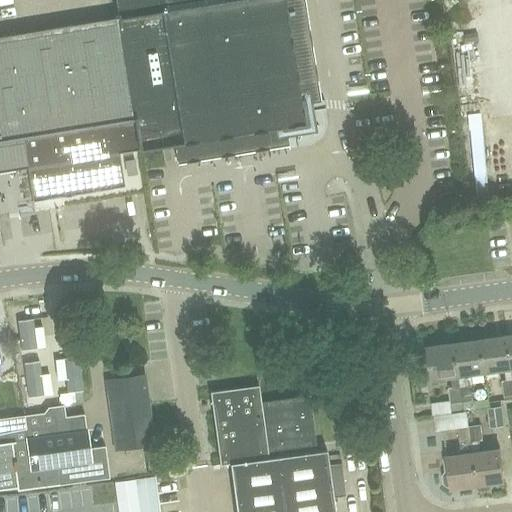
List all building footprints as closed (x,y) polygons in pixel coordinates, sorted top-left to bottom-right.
[(115,0),(140,149),(157,146),(162,145),(166,167),(275,149),(270,125),(304,120),(284,0),(115,0)] [(0,171),(28,167),(119,151),(136,149),(139,148),(117,15),(0,34),(0,171)] [(33,200),(125,185),(119,151),(28,167),(33,200)] [(33,312),(12,315),(19,355),(40,351),(33,312)] [(504,369),(511,368),(507,336),(481,339),(485,372),(504,369)] [(467,385),(466,375),(485,372),(481,339),(455,343),(463,402),(474,401),(471,385),(467,385)] [(463,402),(455,343),(428,347),(433,379),(451,377),(453,387),(449,388),(451,404),(463,402)] [(73,363),(50,367),(56,402),(80,398),(73,363)] [(43,367),(20,371),(26,407),(49,404),(43,367)] [(116,449),(154,445),(144,375),(107,380),(116,449)] [(504,397),(511,395),(511,379),(506,380),(502,380),(504,397)] [(220,456),(222,464),(230,462),(236,511),(335,511),(334,498),(345,497),(341,464),(329,465),(327,450),(270,457),(269,451),(260,385),(212,392),(213,400),(215,414),(219,447),(220,456)] [(0,488),(16,486),(17,489),(60,484),(107,478),(103,447),(89,449),(85,413),(67,415),(67,406),(50,408),(44,415),(24,417),(25,428),(2,434),(0,434),(0,488)] [(490,429),(504,427),(502,407),(488,409),(490,429)] [(25,428),(23,416),(0,419),(2,434),(25,428)] [(473,441),(483,440),(481,424),(471,426),(473,441)] [(461,443),(473,441),(471,426),(459,427),(461,443)] [(479,485),(506,481),(502,449),(475,452),(479,485)] [(452,488),(479,485),(475,452),(448,455),(450,471),(447,471),(444,475),(445,483),(449,486),(452,485),(452,488)] [(159,511),(155,477),(135,480),(139,511),(137,511),(159,511)]
